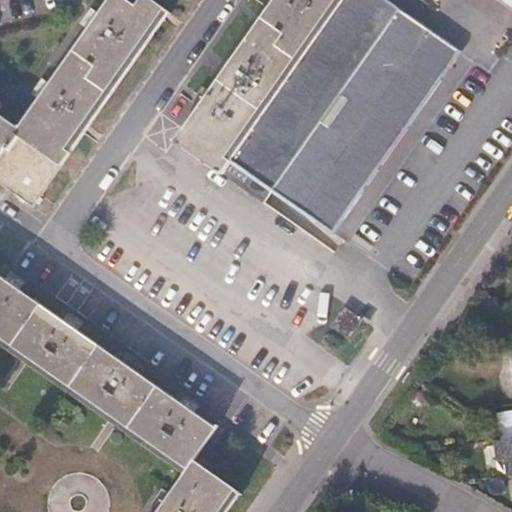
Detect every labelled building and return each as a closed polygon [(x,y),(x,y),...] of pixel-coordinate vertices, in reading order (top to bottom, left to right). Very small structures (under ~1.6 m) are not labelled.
[(64,152),(164,12),(147,0),(143,0),(137,10),(121,0),(115,0),(19,134),(62,165),(70,155),(64,152)] [(390,148),(457,53),(380,0),(277,0),(272,7),(203,106),(177,144),(222,175),(231,162),(226,158),(227,156),(333,231),(390,148)] [(0,153),(17,131),(0,118),(0,153)] [(126,365),(71,327),(66,323),(3,279),(0,276),(0,334),(190,469),(160,511),(220,511),(236,490),(196,462),(218,430),(180,403),(126,365)] [(511,441),(494,444),(497,462),(505,461),(507,475),(511,474),(511,441)]
